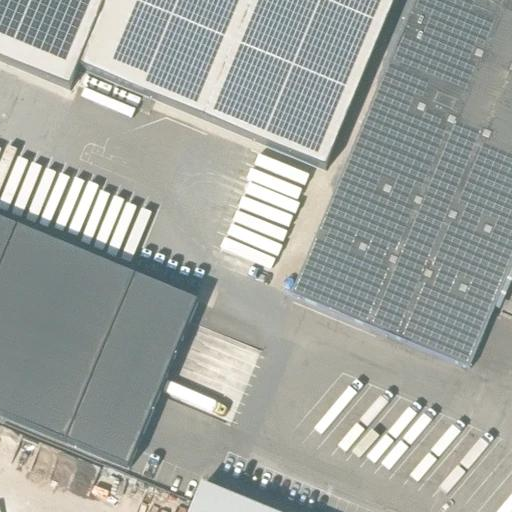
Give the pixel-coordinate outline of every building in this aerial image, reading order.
[(0,0),(0,63),(69,92),(77,74),(107,0),(0,0)] [(325,175),(397,0),(107,0),(77,74),(325,175)] [(511,0),(415,0),(291,298),(293,298),(469,372),(511,269),(511,0)] [(0,415),(129,470),(200,302),(0,218),(0,415)] [(264,511),(203,486),(192,511),(264,511)]
